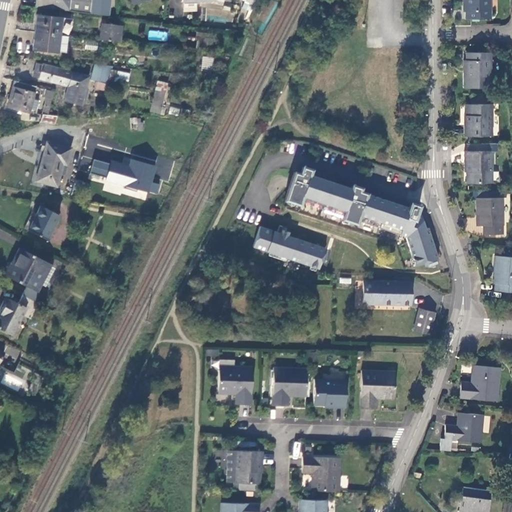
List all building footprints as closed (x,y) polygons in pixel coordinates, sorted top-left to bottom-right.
[(35,0),(35,7),(90,14),(91,0),(35,0)] [(110,0),(91,0),(90,14),(108,16),(110,0)] [(490,19),(489,0),(465,0),(466,19),(490,19)] [(252,12),(255,6),(246,2),(243,8),(252,12)] [(37,15),(35,32),(59,35),(61,18),(37,15)] [(110,41),(111,41),(113,25),(102,24),(100,40),(101,40),(110,41)] [(113,25),(111,41),(120,42),(122,26),(113,25)] [(147,39),(166,41),(167,32),(148,30),(147,39)] [(59,35),(35,32),(32,49),(57,53),(59,35)] [(59,35),(57,53),(65,53),(67,36),(59,35)] [(204,50),(205,36),(199,35),(197,49),(204,50)] [(97,43),(86,42),(86,50),(96,51),(97,43)] [(211,77),(212,75),(213,58),(204,57),(201,76),(211,77)] [(492,87),(492,57),(466,57),(466,72),(464,73),(464,88),(492,87)] [(88,78),(37,63),(33,77),(68,87),(64,102),(81,106),(88,78)] [(113,67),(95,65),(93,75),(94,75),(90,92),(105,96),(113,67)] [(116,70),(115,79),(128,81),(129,72),(116,70)] [(36,88),(15,82),(8,108),(29,114),(31,108),(32,103),(35,93),(36,88)] [(157,82),(155,90),(166,93),(168,85),(157,82)] [(150,89),(147,102),(152,103),(155,90),(150,89)] [(46,98),(43,108),(49,110),(54,92),(44,90),(43,95),(42,96),(46,98)] [(152,103),(162,105),(166,93),(155,90),(152,103)] [(151,105),(150,111),(149,114),(160,116),(162,108),(151,105)] [(168,113),(178,115),(180,108),(170,106),(168,113)] [(492,136),(492,106),(466,107),(466,124),(465,124),(465,136),(492,136)] [(39,115),(40,122),(54,124),(57,117),(48,116),(39,115)] [(92,122),(93,133),(131,130),(130,118),(92,122)] [(80,134),(93,133),(92,122),(92,121),(79,123),(80,134)] [(70,148),(43,142),(41,150),(44,151),(37,181),(57,186),(63,164),(66,164),(70,148)] [(492,183),(493,151),(465,151),(465,165),(467,166),(467,183),(492,183)] [(104,182),(102,190),(146,200),(147,192),(157,194),(160,183),(153,182),(156,169),(95,155),(89,178),(104,182)] [(343,216),(342,219),(356,224),(357,221),(405,237),(414,266),(437,259),(427,227),(425,228),(421,214),(417,213),(419,207),(410,204),(409,208),(359,192),(361,188),(352,185),(351,189),(309,175),(311,172),(302,169),(300,174),(294,172),(284,200),(300,205),(300,202),(343,216)] [(503,226),(503,198),(477,198),(477,215),(479,215),(479,226),(484,226),(484,235),(503,235),(503,226)] [(59,216),(40,207),(34,218),(30,216),(24,228),(47,239),(59,216)] [(279,226),(277,232),(284,235),(287,228),(279,226)] [(259,227),(253,247),(318,269),(325,248),(284,235),(277,232),(259,227)] [(51,265),(19,250),(6,276),(27,287),(37,292),(38,291),(51,265)] [(511,291),(511,257),(494,256),(494,269),(495,270),(494,290),(511,291)] [(410,307),(411,283),(364,282),(363,305),(410,307)] [(27,287),(22,296),(36,303),(40,293),(38,291),(37,292),(27,287)] [(0,304),(0,329),(12,335),(23,315),(30,319),(38,304),(36,303),(22,296),(17,305),(4,298),(0,304)] [(429,335),(435,314),(419,310),(413,331),(429,335)] [(91,325),(101,330),(105,322),(95,317),(91,325)] [(94,334),(84,329),(82,334),(91,338),(94,334)] [(499,401),(502,368),(473,365),(471,383),(461,382),(460,398),(499,401)] [(253,367),(220,367),(219,394),(236,394),(236,404),(252,405),(253,367)] [(289,396),(306,397),(308,370),(305,370),(274,369),(273,406),(288,406),(289,396)] [(394,399),(396,371),(362,370),(361,409),(377,410),(377,399),(394,399)] [(347,381),(316,380),(315,405),(332,406),(332,408),(346,408),(347,381)] [(481,443),(484,415),(461,414),(459,425),(446,425),(445,439),(441,439),(440,451),(451,451),(452,440),(481,443)] [(235,483),(236,450),(228,450),(227,483),(235,483)] [(235,491),(256,491),(256,484),(259,484),(260,465),(262,466),(263,451),(236,450),(235,483),(235,491)] [(311,490),(339,491),(341,458),(303,456),(302,471),(311,472),(311,490)] [(489,511),(491,491),(464,487),(460,511),(489,511)] [(325,511),(327,501),(299,500),(298,511),(325,511)] [(220,511),(257,511),(258,503),(221,502),(220,511)]
